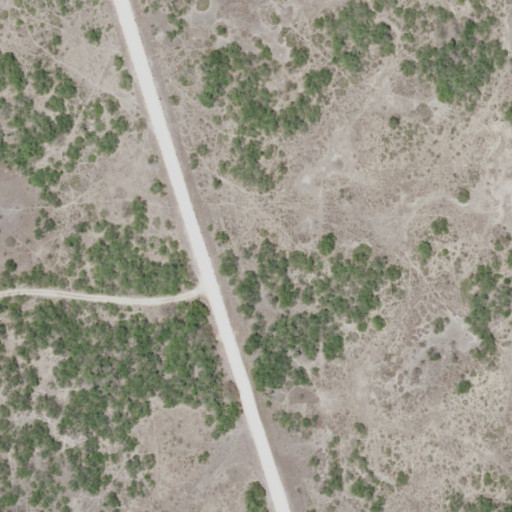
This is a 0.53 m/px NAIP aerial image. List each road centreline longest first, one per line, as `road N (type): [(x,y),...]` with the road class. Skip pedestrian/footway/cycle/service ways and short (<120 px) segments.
road 1 (residential): [(0,313),(232,261),(251,275),(321,511)]
road 2 (residential): [(232,261),(175,40),(160,30),(152,0)]
